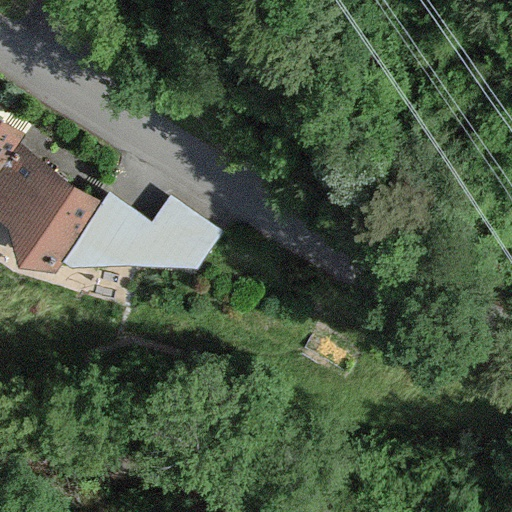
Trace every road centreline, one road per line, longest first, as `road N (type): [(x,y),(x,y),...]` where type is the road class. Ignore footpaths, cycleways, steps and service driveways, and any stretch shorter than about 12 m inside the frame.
road 1 (residential): [(0,33),(270,218),(511,349)]
road 2 (residential): [(0,436),(110,451),(252,491),(387,511)]
